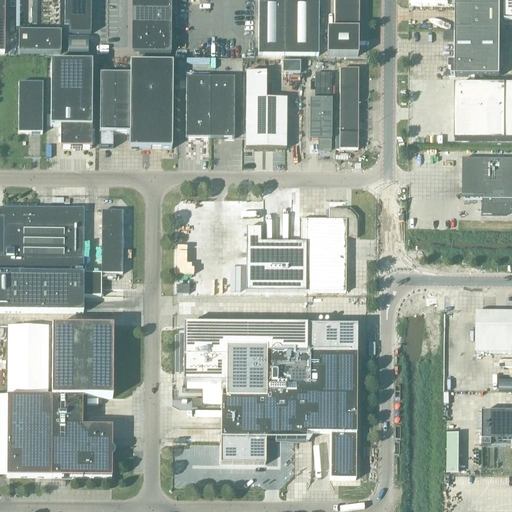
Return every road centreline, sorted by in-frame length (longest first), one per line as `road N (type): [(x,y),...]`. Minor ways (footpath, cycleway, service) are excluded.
road 1 (unclassified): [(149,510),(152,180)]
road 2 (unclassified): [(364,511),(384,499),(385,320),(402,276)]
road 3 (unclassified): [(387,180),(152,180)]
road 4 (unclassified): [(149,510),(360,511)]
road 5 (tertiary): [(387,180),(388,0)]
road 6 (unclassified): [(152,180),(0,179)]
road 7 (unclassified): [(0,509),(149,510)]
